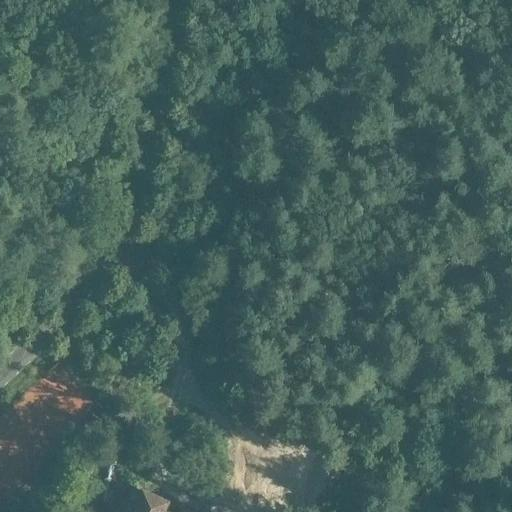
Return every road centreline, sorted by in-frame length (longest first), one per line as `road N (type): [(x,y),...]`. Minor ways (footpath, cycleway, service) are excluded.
road 1 (tertiary): [(0,381),(69,313),(106,257),(172,0)]
road 2 (track): [(67,0),(76,56),(68,83),(45,104),(0,111)]
